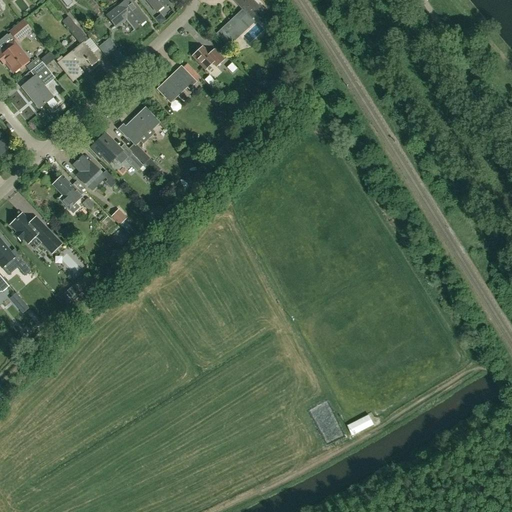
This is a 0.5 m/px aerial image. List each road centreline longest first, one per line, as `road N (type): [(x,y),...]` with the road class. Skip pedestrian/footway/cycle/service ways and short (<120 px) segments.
road 1 (track): [(511,402),(495,373),(474,368),(363,437),(215,511)]
road 2 (residential): [(39,155),(193,0)]
road 3 (unclassified): [(511,117),(486,96),(423,0)]
